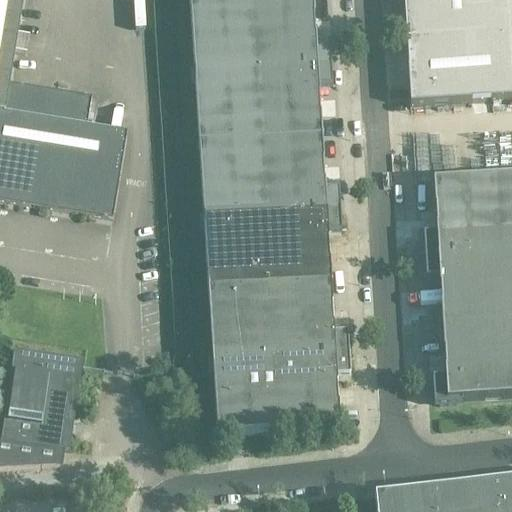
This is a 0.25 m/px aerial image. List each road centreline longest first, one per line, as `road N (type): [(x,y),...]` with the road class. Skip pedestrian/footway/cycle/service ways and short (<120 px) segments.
road 1 (unclassified): [(397,461),(366,0)]
road 2 (unclassified): [(156,511),(192,486),(397,461)]
road 3 (unknown): [(375,129),(511,121)]
road 4 (unknown): [(124,278),(0,255)]
